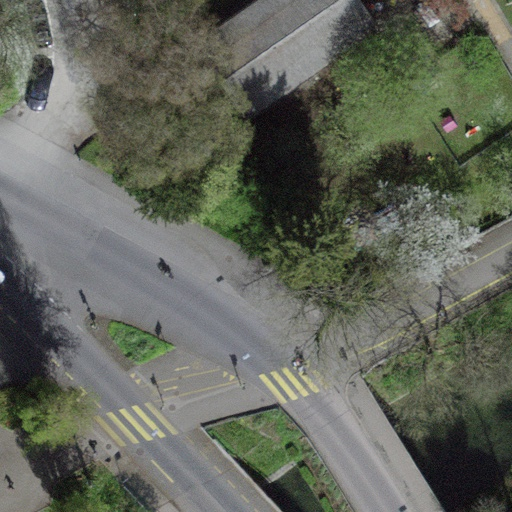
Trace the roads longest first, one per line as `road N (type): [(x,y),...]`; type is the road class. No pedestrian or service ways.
road 1 (primary): [(60,280),(77,353),(219,511)]
road 2 (residential): [(511,240),(321,343),(291,374)]
road 3 (primary): [(291,374),(239,339),(60,280)]
road 4 (primary): [(382,511),(291,374)]
